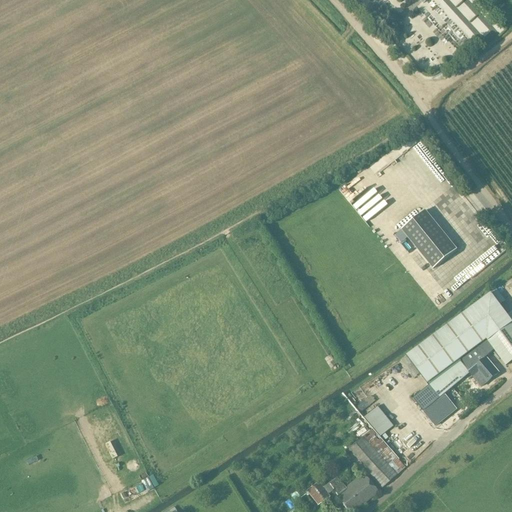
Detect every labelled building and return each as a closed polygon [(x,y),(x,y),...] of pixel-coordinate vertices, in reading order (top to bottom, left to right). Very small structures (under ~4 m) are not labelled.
[(433,165),(437,161),(432,155),(428,159),(433,165)] [(456,251),(424,212),(401,230),(433,270),(456,251)] [(496,290),(466,313),(494,351),(506,366),(511,361),(511,312),(507,316),(499,306),(505,302),(496,290)] [(498,373),(485,358),(494,351),(466,313),(407,357),(429,387),(413,399),(422,410),(458,384),(471,374),(474,377),(479,373),(486,383),(498,373)] [(458,384),(452,388),(459,397),(465,392),(458,384)] [(424,412),(435,426),(456,410),(445,396),(424,412)] [(363,402),(355,409),(360,414),(367,408),(363,402)] [(405,469),(371,430),(348,449),(381,489),(405,469)] [(319,482),(308,490),(319,505),(329,498),(326,495),(332,491),(348,511),(352,511),(378,493),(365,476),(347,489),(338,477),(323,487),(319,482)]
